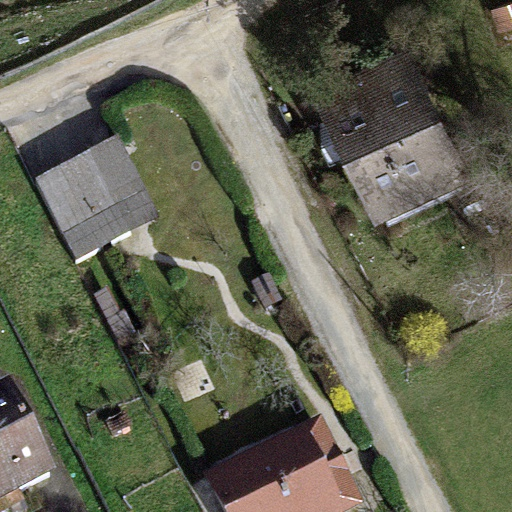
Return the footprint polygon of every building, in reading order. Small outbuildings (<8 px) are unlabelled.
[(378,202),(459,164),(404,46),(323,85),(378,202)] [(129,236),(156,222),(116,143),(89,157),(129,236)] [(75,263),(129,236),(89,157),(35,185),(75,263)] [(386,220),(467,182),(459,164),(378,202),(386,220)] [(0,499),(15,492),(48,475),(5,394),(0,396),(0,499)] [(342,511),(357,505),(320,429),(302,438),(337,511),(342,511)] [(224,511),(337,511),(302,438),(210,483),(224,511)] [(0,511),(5,511),(21,504),(15,492),(0,499),(0,511)]
